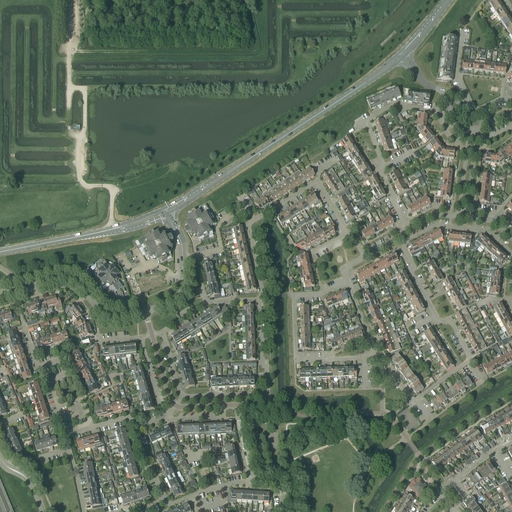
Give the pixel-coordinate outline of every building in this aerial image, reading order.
[(500,3),(492,8),(495,12),(503,7),(502,6),(500,3)] [(503,7),(495,12),(498,17),(506,12),(504,8),(503,9),(503,7)] [(506,12),(498,17),(501,21),(508,17),(508,15),(506,12)] [(509,18),(508,17),(501,21),(504,26),(511,21),(510,17),(509,18)] [(506,65),(501,64),(500,74),(504,74),(505,74),(506,67),(508,67),(509,63),(507,62),(506,65)] [(395,85),(390,87),(396,101),(401,98),(395,85)] [(390,87),(385,89),(391,103),(396,101),(390,87)] [(412,104),(414,90),(403,88),(403,89),(404,96),(407,96),(406,104),(412,104)] [(385,89),(380,91),(386,105),(391,103),(385,89)] [(380,91),(375,93),(381,107),(386,105),(380,91)] [(381,107),(375,93),(371,95),(376,109),(381,107)] [(376,109),(371,95),(365,98),(371,111),(376,109)] [(427,115),(423,115),(423,113),(416,112),(416,114),(418,115),(418,120),(427,121),(428,117),(427,117),(427,115)] [(376,128),(385,124),(384,119),(375,122),(376,124),(375,124),(376,128)] [(385,124),(376,128),(378,131),(379,133),(387,130),(385,124)] [(426,126),(417,125),(417,129),(420,134),(427,128),(426,126)] [(428,129),(427,128),(420,134),(424,138),(431,132),(429,129),(428,129)] [(387,130),(379,133),(379,134),(378,134),(380,138),(389,135),(387,130)] [(434,135),(431,132),(424,138),(427,143),(434,137),(433,136),(434,135)] [(391,140),(389,135),(380,138),(381,142),(382,141),(382,143),(391,140)] [(344,147),(352,141),(350,138),(349,138),(349,137),(341,142),(344,147)] [(432,149),(440,143),(437,140),(436,139),(429,144),(432,149)] [(391,140),(382,143),(383,144),(382,144),(383,148),(392,145),(391,140)] [(354,145),(352,141),(344,147),(347,151),(354,146),(354,145)] [(442,146),(440,143),(432,149),(435,153),(443,147),(442,146)] [(395,144),(392,145),(383,148),(385,152),(386,153),(391,151),(392,154),(395,152),(398,151),(395,144)] [(354,146),(347,151),(350,156),(358,151),(356,147),(355,147),(354,146)] [(438,156),(435,158),(438,161),(443,161),(443,158),(444,149),(443,147),(435,153),(438,156)] [(506,148),(503,150),(509,158),(511,155),(511,153),(507,147),(506,148)] [(449,149),(448,159),(454,159),(454,157),(457,157),(458,151),(455,150),(453,150),(453,149),(449,149)] [(500,153),(498,154),(504,161),(509,158),(503,150),(499,153),(500,153)] [(350,156),(348,156),(351,161),(352,160),(353,160),(360,155),(359,154),(360,154),(358,151),(350,156)] [(490,164),(491,154),(488,154),(483,154),(482,160),(485,160),(485,163),(490,164)] [(497,155),(496,164),(499,165),(504,161),(498,154),(497,155)] [(361,157),(360,155),(353,160),(356,165),(364,160),(361,156),(361,157)] [(366,163),(364,160),(356,165),(358,169),(366,165),(365,163),(366,163)] [(366,165),(358,169),(361,174),(369,169),(367,165),(367,166),(366,165)] [(305,170),(311,179),(314,177),(313,176),(315,175),(310,168),(305,170)] [(325,181),(335,174),(332,169),(322,176),(325,181)] [(371,172),(369,169),(361,174),(365,180),(370,178),(369,176),(372,174),(371,172)] [(311,179),(305,170),(301,173),(306,181),(307,180),(307,181),(311,179)] [(392,180),(400,175),(398,170),(390,174),(391,176),(390,176),(392,180)] [(306,181),(301,173),(299,171),(295,174),(301,184),(306,181)] [(295,174),(290,177),(296,187),(301,184),(295,174)] [(335,174),(325,181),(328,185),(338,179),(335,174)] [(400,175),(392,180),(394,183),(395,184),(403,180),(400,175)] [(290,177),(285,180),(292,190),(296,187),(290,177)] [(370,186),(379,181),(377,178),(376,178),(375,177),(367,181),(370,186)] [(341,183),(338,179),(328,185),(331,190),(341,183)] [(292,190),(285,180),(281,183),(287,193),(292,190)] [(403,180),(395,184),(396,185),(395,186),(397,189),(406,185),(403,180)] [(379,181),(370,186),(373,191),(381,186),(380,185),(379,181)] [(281,183),(276,186),(283,196),(287,193),(281,183)] [(341,183),(331,190),(334,194),(344,188),(341,183)] [(408,190),(406,185),(397,189),(399,193),(399,192),(400,194),(408,190)] [(283,196),(276,186),(272,189),(278,199),(283,196)] [(381,186),(373,191),(375,195),(384,191),(382,187),(381,188),(381,186)] [(272,189),(267,192),(273,202),(278,199),(272,189)] [(344,192),(338,196),(340,200),(338,201),(339,203),(338,203),(340,207),(349,202),(351,201),(350,198),(351,197),(350,195),(348,191),(345,192),(344,192)] [(375,195),(373,197),(375,202),(377,201),(378,203),(383,200),(386,198),(385,197),(386,196),(385,195),(386,194),(384,191),(375,195)] [(273,202),(267,192),(262,195),(264,197),(269,205),(273,202)] [(317,196),(315,197),(314,194),(312,195),(308,197),(314,205),(315,208),(322,204),(317,196)] [(426,196),(421,199),(426,208),(429,206),(429,205),(431,204),(426,196)] [(264,197),(259,200),(264,208),(268,206),(268,205),(269,205),(264,197)] [(305,200),(304,200),(310,209),(312,208),(311,207),(314,205),(308,197),(305,199),(305,200)] [(421,199),(416,202),(421,210),(422,209),(422,210),(426,208),(421,199)] [(264,208),(259,200),(255,203),(260,210),(261,209),(261,210),(264,208)] [(303,201),(299,203),(305,211),(307,209),(308,210),(310,209),(304,200),(303,201)] [(349,202),(340,207),(342,210),(343,210),(343,211),(353,206),(351,204),(350,205),(349,202)] [(421,210),(416,202),(412,204),(416,213),(420,211),(419,210),(421,210)] [(296,205),(295,206),(301,215),(303,214),(302,213),(305,211),(299,203),(296,205)] [(216,224),(212,215),(209,211),(206,204),(199,208),(200,210),(196,212),(195,210),(190,212),(191,214),(187,217),(189,220),(188,222),(185,224),(187,228),(185,229),(185,230),(186,234),(189,232),(192,237),(195,235),(196,235),(197,236),(200,241),(213,234),(210,229),(211,227),(216,224)] [(416,213),(412,204),(407,207),(411,215),(413,214),(413,215),(416,213)] [(301,215),(295,206),(294,207),(294,206),(290,209),(295,217),(298,215),(299,216),(301,215)] [(353,206),(343,211),(344,212),(344,213),(345,216),(354,211),(353,209),(354,208),(353,206)] [(287,211),(286,212),(291,221),(296,218),(295,217),(290,209),(287,211)] [(354,211),(345,216),(347,220),(348,219),(349,221),(350,222),(350,223),(353,221),(357,219),(356,217),(358,216),(357,214),(356,214),(354,211)] [(291,221),(286,212),(285,213),(284,212),(281,214),(286,222),(289,221),(290,222),(291,221)] [(286,222),(281,214),(278,216),(278,217),(277,218),(282,227),(284,225),(284,224),(286,222)] [(390,216),(385,219),(389,227),(393,225),(392,225),(394,224),(391,218),(390,216)] [(385,219),(380,221),(384,229),(386,228),(386,229),(389,227),(385,219)] [(328,226),(326,228),(330,236),(334,234),(333,234),(335,233),(333,230),(335,229),(332,221),(327,224),(328,226)] [(380,221),(375,224),(380,232),(383,230),(384,229),(380,221)] [(375,224),(370,226),(375,234),(376,234),(380,232),(375,224)] [(370,226),(366,229),(370,237),(374,236),(373,235),(375,234),(370,226)] [(320,227),(315,230),(316,233),(321,241),(324,239),(325,238),(321,230),(320,227)] [(330,236),(326,228),(321,230),(325,238),(326,237),(327,238),(330,236)] [(370,237),(366,229),(361,232),(365,240),(367,239),(370,237)] [(433,232),(438,240),(443,238),(439,230),(437,231),(437,230),(433,232)] [(316,233),(314,234),(312,231),(310,233),(311,235),(316,243),(317,242),(317,243),(321,241),(316,233)] [(142,238),(138,240),(140,244),(141,247),(142,248),(144,251),(148,260),(150,259),(153,257),(156,258),(157,261),(158,263),(172,256),(169,251),(169,249),(172,247),(170,243),(173,241),(171,238),(170,237),(168,238),(165,234),(162,236),(160,235),(159,232),(154,234),(153,232),(149,234),(150,237),(146,239),(145,237),(142,238)] [(438,240),(433,232),(430,234),(429,235),(433,243),(438,240)] [(311,235),(307,238),(311,246),(315,244),(314,244),(316,243),(311,235)] [(427,235),(424,237),(428,246),(433,243),(429,235),(428,236),(427,235)] [(481,245),(487,238),(485,236),(484,236),(483,235),(477,242),(481,245)] [(421,240),(419,240),(424,248),(428,246),(424,237),(420,239),(421,240)] [(311,246),(307,238),(302,240),(306,248),(307,247),(308,248),(311,246)] [(481,245),(479,248),(483,251),(485,249),(491,242),(490,241),(487,238),(481,245)] [(302,240),(295,244),(297,248),(302,250),(306,248),(302,240)] [(418,240),(414,242),(420,253),(421,254),(426,252),(424,248),(419,240),(418,241),(418,240)] [(410,245),(410,247),(407,249),(412,257),(420,253),(414,242),(411,244),(411,245),(410,245)] [(491,242),(485,249),(489,253),(495,246),(493,243),(492,243),(491,242)] [(495,246),(489,253),(493,256),(499,250),(498,249),(498,248),(495,246)] [(300,262),(309,260),(308,256),(307,255),(304,255),(303,252),(298,250),(296,251),(297,257),(298,257),(300,262)] [(499,250),(493,256),(491,259),(495,262),(503,253),(501,250),(500,251),(499,250)] [(503,253),(495,262),(500,267),(502,264),(501,263),(507,257),(506,256),(506,255),(503,253)] [(393,254),(389,256),(394,264),(399,262),(398,260),(400,259),(398,254),(395,255),(395,254),(393,254)] [(394,264),(389,256),(386,258),(385,259),(389,267),(394,264)] [(383,259),(380,261),(384,269),(389,267),(385,259),(384,260),(383,259)] [(100,275),(95,278),(98,282),(97,283),(101,288),(101,287),(104,290),(110,285),(111,286),(112,285),(117,291),(122,287),(118,281),(119,280),(117,277),(117,275),(120,273),(114,264),(111,266),(109,266),(105,261),(103,263),(101,260),(97,263),(96,264),(98,267),(96,268),(100,273),(100,275)] [(204,265),(205,271),(215,269),(218,268),(216,260),(205,262),(205,265),(204,265)] [(428,270),(436,265),(434,260),(426,264),(427,266),(426,266),(428,270)] [(384,269),(380,261),(376,263),(377,263),(375,264),(380,272),(384,269)] [(380,272),(375,264),(374,265),(374,264),(370,266),(375,275),(380,272)] [(436,265),(428,270),(430,273),(431,274),(439,270),(442,268),(440,266),(438,268),(436,265)] [(367,268),(366,269),(370,277),(375,275),(370,266),(367,268)] [(370,277),(366,269),(365,270),(364,269),(361,271),(365,280),(370,277)] [(441,275),(439,270),(431,274),(432,275),(431,276),(433,279),(441,275)] [(365,280),(361,271),(357,273),(358,274),(356,274),(359,280),(360,281),(360,282),(365,280)] [(399,281),(407,277),(406,273),(405,273),(404,272),(396,276),(399,281)] [(444,280),(441,275),(433,279),(435,283),(435,282),(436,284),(444,280)] [(407,277),(399,281),(401,286),(409,282),(409,280),(407,277)] [(446,287),(454,282),(452,277),(444,282),(444,283),(446,287)] [(304,283),(306,288),(304,289),(304,292),(312,292),(311,288),(314,287),(314,285),(315,285),(314,281),(304,283)] [(457,281),(454,282),(446,287),(448,290),(449,291),(460,286),(457,281)] [(409,282),(401,286),(404,291),(413,286),(411,283),(410,283),(409,282)] [(413,286),(404,291),(407,295),(415,291),(414,290),(413,286)] [(460,286),(449,291),(449,293),(451,296),(459,292),(458,289),(461,288),(460,286)] [(490,289),(490,294),(488,294),(488,296),(495,297),(495,295),(499,295),(499,294),(500,290),(490,289)] [(220,290),(210,292),(211,297),(214,297),(215,300),(222,298),(220,290)] [(364,299),(373,296),(371,290),(363,294),(363,295),(363,296),(364,299)] [(415,293),(415,291),(407,295),(409,300),(418,296),(416,292),(415,293)] [(462,291),(459,292),(451,296),(453,300),(454,301),(464,295),(462,291)] [(349,297),(347,297),(345,292),(343,292),(339,293),(343,302),(348,300),(349,303),(351,302),(349,297)] [(343,302),(339,293),(336,295),(334,296),(338,304),(343,302)] [(464,295),(454,301),(455,302),(454,302),(456,306),(464,301),(467,300),(464,295)] [(59,298),(56,299),(55,296),(49,297),(52,307),(55,306),(57,309),(62,308),(59,298)] [(333,296),(329,297),(333,306),(338,304),(334,296),(333,296)] [(375,301),(373,296),(364,299),(366,303),(367,304),(375,301)] [(419,299),(418,296),(409,300),(412,305),(420,301),(419,299)] [(53,309),(52,307),(49,297),(43,299),(45,305),(42,306),(44,312),(45,313),(48,312),(47,311),(53,309)] [(333,306),(329,297),(325,299),(326,299),(324,300),(327,308),(333,306)] [(377,300),(375,301),(367,304),(367,305),(367,306),(368,309),(377,306),(379,305),(377,300)] [(44,312),(42,306),(39,307),(38,301),(32,303),(35,312),(38,311),(39,314),(44,312)] [(420,301),(412,305),(414,310),(423,305),(421,302),(420,302),(420,301)] [(467,306),(464,301),(456,306),(458,309),(459,311),(467,306)] [(35,312),(32,303),(26,305),(30,317),(32,316),(31,314),(35,312)] [(494,310),(496,313),(504,308),(503,305),(502,305),(501,304),(499,305),(499,303),(490,308),(492,311),(494,310)] [(72,305),(71,306),(64,311),(67,313),(70,311),(73,316),(81,310),(77,305),(74,307),(72,305)] [(414,310),(412,311),(415,318),(425,313),(424,311),(425,311),(424,309),(425,309),(423,305),(414,310)] [(225,306),(222,308),(219,310),(217,307),(212,310),(218,319),(222,316),(223,318),(230,314),(225,306)] [(379,311),(377,306),(368,309),(370,313),(371,314),(379,311)] [(504,308),(496,313),(498,318),(506,313),(506,312),(504,308)] [(458,320),(468,314),(466,309),(455,315),(458,320)] [(4,312),(7,322),(10,321),(11,324),(17,322),(15,314),(11,315),(10,310),(4,312)] [(85,314),(81,310),(73,316),(77,320),(75,322),(75,323),(77,324),(77,325),(84,320),(82,317),(85,314)] [(218,319),(212,310),(208,313),(213,321),(218,319)] [(381,316),(379,311),(371,314),(371,315),(371,316),(372,319),(381,316)] [(208,313),(203,316),(208,324),(213,321),(208,313)] [(507,315),(506,313),(498,318),(501,323),(510,318),(508,314),(507,315)] [(468,314),(458,320),(460,325),(471,319),(468,314)] [(203,316),(199,319),(204,327),(208,324),(203,316)] [(383,321),(381,316),(372,319),(374,323),(375,324),(377,323),(383,321)] [(511,321),(510,318),(501,323),(504,327),(511,323),(511,322),(511,321)] [(199,319),(194,322),(199,330),(204,327),(199,319)] [(388,319),(383,321),(377,323),(379,328),(390,324),(388,319)] [(473,324),(471,319),(460,325),(463,329),(473,324)] [(77,325),(77,324),(76,325),(76,327),(80,326),(82,332),(91,329),(89,323),(86,324),(85,322),(84,320),(77,325)] [(199,330),(194,322),(189,324),(195,333),(196,336),(201,333),(199,330)] [(189,324),(185,327),(190,336),(192,338),(196,336),(195,333),(189,324)] [(392,329),(390,324),(379,328),(381,333),(392,329)] [(476,329),(473,324),(463,329),(465,334),(476,329)] [(355,330),(354,330),(358,339),(360,338),(361,338),(361,337),(363,337),(362,335),(365,334),(361,326),(358,327),(359,328),(355,330)] [(190,336),(185,327),(180,330),(186,339),(190,336)] [(91,329),(82,332),(84,337),(81,338),(82,342),(89,339),(88,336),(93,335),(91,329)] [(349,332),(348,329),(343,331),(344,334),(348,343),(351,342),(351,341),(353,341),(349,332)] [(394,334),(392,329),(381,333),(383,338),(394,334)] [(426,339),(434,334),(432,330),(432,331),(431,329),(423,334),(426,339)] [(476,329),(465,334),(468,339),(478,333),(476,329)] [(180,330),(176,333),(181,341),(186,339),(180,330)] [(354,330),(349,332),(353,341),(354,340),(354,341),(358,339),(354,330)] [(16,331),(11,332),(9,333),(10,338),(12,344),(20,341),(18,336),(16,331)] [(61,333),(63,342),(69,340),(68,338),(67,333),(66,332),(61,333)] [(181,341),(176,333),(171,336),(171,337),(176,344),(181,341)] [(338,333),(333,335),(338,347),(341,346),(341,345),(343,345),(339,336),(338,333)] [(478,333),(468,339),(471,344),(481,338),(478,333)] [(348,343),(344,334),(339,336),(343,345),(344,344),(344,345),(348,343)] [(396,339),(394,334),(383,338),(385,343),(396,339)] [(434,334),(426,339),(429,343),(437,338),(436,337),(434,334)] [(329,341),(326,342),(329,348),(331,347),(332,349),(334,348),(334,349),(338,347),(333,335),(327,337),(329,341)] [(438,340),(437,338),(429,343),(432,348),(440,343),(438,339),(438,340)] [(484,343),(481,338),(471,344),(473,349),(484,343)] [(398,344),(396,339),(385,343),(387,348),(398,344)] [(40,340),(35,342),(33,342),(35,350),(37,349),(38,350),(43,348),(40,340)] [(20,341),(12,344),(9,345),(10,350),(22,346),(20,341)] [(442,346),(440,343),(432,348),(435,352),(442,348),(442,346)] [(484,343),(473,349),(476,353),(486,348),(484,343)] [(311,344),(301,344),(301,349),(302,349),(302,350),(303,350),(304,353),(307,352),(307,350),(311,350),(314,350),(314,344),(311,344)] [(400,349),(398,344),(387,348),(389,354),(400,349)] [(23,351),(22,346),(10,350),(12,355),(23,351)] [(109,357),(108,347),(103,348),(103,351),(100,352),(101,358),(109,357)] [(443,349),(442,348),(435,352),(438,357),(446,352),(444,349),(443,349)] [(23,351),(12,355),(13,360),(17,359),(25,357),(23,351)] [(76,352),(71,355),(72,359),(73,358),(74,359),(82,356),(79,351),(76,352)] [(446,352),(438,357),(441,362),(448,357),(447,356),(448,355),(446,352)] [(75,365),(84,361),(87,359),(85,354),(82,356),(74,359),(75,361),(74,361),(75,365)] [(176,358),(177,361),(178,361),(179,363),(187,360),(191,359),(189,354),(186,355),(185,355),(176,358)] [(403,377),(411,372),(398,354),(393,358),(392,356),(390,358),(394,364),(395,363),(397,366),(396,367),(403,377)] [(507,354),(502,356),(506,364),(508,363),(508,364),(511,362),(507,354)] [(506,364),(502,356),(497,359),(502,367),(505,365),(506,364)] [(449,358),(448,357),(441,362),(443,366),(452,361),(449,358)] [(502,367),(497,359),(493,361),(497,369),(498,369),(502,367)] [(84,361),(75,365),(77,368),(78,368),(79,369),(87,365),(84,361)] [(452,361),(443,366),(446,371),(454,366),(453,365),(454,364),(452,361)] [(493,361),(488,364),(492,372),(496,370),(497,369),(493,361)] [(492,372),(488,364),(483,367),(487,374),(489,374),(492,372)] [(87,365),(79,369),(79,371),(78,371),(80,375),(89,370),(87,365)] [(19,376),(22,375),(30,372),(28,367),(20,370),(17,371),(19,376)] [(135,375),(144,373),(143,371),(144,371),(143,367),(134,370),(135,375)] [(352,367),(348,368),(349,377),(352,377),(352,378),(357,378),(356,369),(354,369),(354,368),(352,368),(352,367)] [(301,370),(299,370),(296,370),(296,379),(300,379),(300,380),(302,380),(302,379),(305,379),(305,369),(301,370)] [(91,375),(89,370),(80,375),(82,378),(83,378),(83,379),(91,375)] [(411,372),(403,377),(411,387),(412,386),(414,389),(413,390),(417,396),(420,394),(419,393),(423,389),(411,372)] [(91,375),(83,379),(84,380),(83,381),(85,384),(94,380),(91,375)] [(454,398),(465,391),(464,389),(466,387),(467,389),(474,384),(472,382),(470,383),(467,378),(449,391),(454,398)] [(96,385),(94,380),(85,384),(86,388),(87,387),(88,389),(96,385)] [(193,381),(185,383),(185,385),(184,385),(185,389),(195,386),(193,381)] [(96,385),(88,389),(89,390),(88,391),(90,394),(98,390),(96,385)] [(449,391),(432,404),(435,408),(434,409),(436,412),(442,407),(441,406),(443,404),(445,405),(447,403),(450,401),(454,398),(449,391)] [(33,395),(30,396),(32,401),(34,401),(43,398),(41,393),(33,395)] [(126,401),(121,402),(123,410),(125,410),(125,411),(129,410),(126,401)] [(113,413),(111,405),(110,402),(105,404),(108,416),(112,415),(111,414),(113,413)] [(105,404),(99,405),(100,408),(103,416),(104,416),(104,417),(108,416),(105,404)] [(503,412),(500,414),(505,424),(509,421),(505,413),(504,414),(503,412)] [(39,416),(37,417),(39,424),(49,421),(48,419),(49,419),(48,413),(39,416)] [(497,418),(496,418),(500,427),(505,424),(500,414),(496,416),(497,418)] [(500,427),(496,418),(494,419),(494,417),(490,419),(495,429),(500,427)] [(487,423),(486,423),(490,432),(495,429),(490,419),(486,421),(487,423)] [(490,432),(486,423),(485,424),(484,423),(480,425),(485,434),(490,432)] [(231,424),(226,424),(226,434),(235,433),(235,425),(231,425),(231,424)] [(173,437),(168,426),(163,428),(166,436),(168,439),(173,437)] [(163,428),(158,431),(162,439),(166,436),(163,428)] [(7,437),(15,434),(13,429),(5,432),(7,437)] [(118,437),(126,434),(126,433),(127,433),(126,429),(116,431),(118,437)] [(481,434),(479,435),(476,430),(474,431),(473,430),(470,432),(477,441),(478,443),(484,438),(481,434)] [(158,431),(153,433),(157,441),(162,439),(158,431)] [(468,436),(467,436),(472,444),(477,441),(470,432),(467,434),(468,436)] [(157,441),(153,433),(148,435),(152,443),(157,441)] [(17,439),(15,434),(7,437),(9,442),(17,439)] [(49,435),(44,436),(45,440),(46,444),(47,449),(52,447),(51,442),(50,439),(49,435)] [(96,450),(105,447),(101,435),(98,436),(98,435),(92,437),(95,446),(96,450)] [(465,436),(462,438),(468,447),(472,444),(467,436),(466,437),(465,436)] [(468,447),(462,438),(458,441),(459,442),(458,443),(464,450),(468,447)] [(17,439),(9,442),(11,447),(19,444),(17,439)] [(85,449),(82,440),(77,441),(79,451),(85,449)] [(456,442),(453,445),(459,454),(464,450),(458,443),(457,444),(456,442)] [(19,444),(11,447),(13,452),(21,449),(23,448),(21,443),(19,444)] [(119,454),(122,453),(132,450),(131,446),(130,446),(129,445),(121,447),(117,448),(119,454)] [(450,448),(449,449),(455,457),(459,454),(453,445),(449,447),(450,448)] [(21,449),(13,452),(15,458),(23,454),(21,449)] [(455,457),(449,449),(448,450),(447,449),(444,451),(450,460),(455,457)] [(450,460),(444,451),(441,454),(441,455),(440,456),(446,463),(450,460)] [(160,463),(167,460),(165,454),(157,458),(160,463)] [(438,455),(435,457),(442,466),(446,463),(440,456),(439,456),(438,455)] [(442,466),(435,457),(432,460),(433,461),(431,462),(437,470),(442,466)] [(125,463),(122,464),(124,469),(127,468),(135,466),(135,464),(136,464),(135,460),(125,463)] [(167,460),(160,463),(162,468),(170,465),(167,460)] [(486,466),(491,474),(496,471),(489,462),(486,465),(487,466),(486,466)] [(170,465),(162,468),(164,473),(172,469),(170,465)] [(491,474),(486,466),(485,467),(484,466),(480,468),(487,477),(491,474)] [(478,472),(477,473),(483,481),(487,477),(480,468),(477,471),(478,472)] [(174,475),(172,469),(164,473),(166,478),(174,475)] [(138,471),(128,473),(130,479),(138,476),(138,475),(139,474),(138,471)] [(483,481),(477,473),(476,474),(475,472),(472,475),(475,479),(478,484),(483,481)] [(177,474),(174,475),(166,478),(169,483),(179,478),(177,474)] [(179,478),(169,483),(171,488),(179,484),(182,483),(179,478)] [(424,484),(419,478),(416,480),(414,479),(411,482),(412,483),(408,486),(417,498),(428,490),(426,487),(426,486),(425,484),(424,484)] [(502,492),(511,487),(509,484),(508,484),(507,483),(499,488),(502,492)] [(179,484),(171,488),(173,493),(181,489),(179,484)] [(140,487),(135,489),(136,492),(139,500),(141,499),(141,501),(145,499),(141,490),(140,487)] [(511,488),(511,487),(502,492),(504,497),(511,493),(511,488)] [(141,490),(145,499),(148,498),(148,497),(150,496),(147,488),(141,490)] [(183,494),(181,489),(173,493),(176,498),(183,494)] [(229,497),(228,503),(236,503),(236,500),(237,492),(231,491),(231,497),(229,497)] [(136,492),(131,494),(134,503),(138,502),(138,501),(139,500),(136,492)] [(131,494),(126,495),(129,504),(130,503),(131,504),(134,503),(131,494)] [(405,495),(402,498),(412,504),(413,505),(414,504),(413,503),(415,499),(407,494),(406,496),(405,495)] [(129,504),(126,495),(121,497),(123,503),(124,507),(128,505),(127,504),(129,504)] [(401,503),(401,504),(409,509),(411,506),(412,507),(413,505),(402,498),(400,502),(401,503)] [(475,501),(471,504),(466,508),(469,511),(470,510),(471,511),(479,506),(475,501)]
